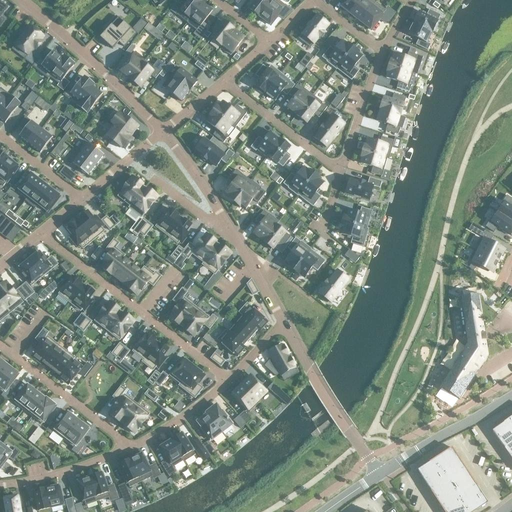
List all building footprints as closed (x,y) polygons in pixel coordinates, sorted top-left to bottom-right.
[(147,0),(149,1),(150,0),(156,8),(166,0),(147,0)] [(176,3),(171,10),(177,14),(177,15),(187,23),(202,3),(198,0),(188,0),(182,8),(176,3)] [(256,0),(249,10),(259,18),(272,0),(256,0)] [(277,0),(272,0),(259,18),(270,25),(278,15),(283,19),(292,11),(277,0)] [(345,0),(340,7),(350,14),(361,0),(345,0)] [(372,0),(361,0),(350,14),(360,22),(376,2),(372,0)] [(376,2),(360,22),(370,30),(379,18),(386,24),(395,13),(387,7),(385,10),(376,2)] [(202,3),(187,23),(197,31),(194,34),(200,39),(209,28),(203,23),(212,11),(202,3)] [(419,12),(414,23),(432,32),(440,14),(429,9),(426,15),(419,12)] [(316,16),(299,39),(311,48),(319,37),(319,38),(324,32),(323,32),(328,25),(326,23),(328,22),(320,16),(319,18),(316,16)] [(118,17),(100,38),(113,49),(119,42),(124,47),(136,33),(118,17)] [(224,21),(210,38),(221,47),(234,30),(224,21)] [(416,45),(427,51),(430,45),(427,43),(432,32),(414,23),(413,24),(411,23),(407,31),(409,32),(408,34),(419,39),(416,45)] [(21,37),(15,45),(28,55),(25,59),(33,65),(40,56),(34,51),(41,41),(39,40),(43,36),(30,26),(26,30),(24,29),(19,35),(21,37)] [(234,30),(221,47),(232,55),(245,38),(234,30)] [(336,70),(337,69),(353,48),(347,43),(347,44),(342,41),(335,51),(330,47),(321,58),(326,61),(326,62),(336,70)] [(128,58),(136,48),(132,44),(124,55),(128,58)] [(359,52),(353,48),(337,69),(351,81),(359,70),(354,66),(362,56),(358,53),(359,52)] [(40,58),(33,67),(48,78),(63,59),(53,51),(45,62),(40,58)] [(135,52),(120,71),(130,79),(145,61),(145,60),(135,52)] [(300,63),(305,68),(313,57),(308,53),(300,63)] [(391,59),(389,66),(415,75),(417,75),(423,57),(408,53),(406,58),(394,55),(392,59),(391,59)] [(63,59),(48,78),(49,79),(50,77),(60,84),(75,64),(65,56),(63,59)] [(145,61),(130,79),(140,87),(150,75),(155,79),(159,74),(162,70),(163,70),(157,65),(154,68),(145,61)] [(194,65),(203,71),(205,68),(197,61),(194,65)] [(309,62),(305,68),(309,71),(313,65),(309,62)] [(260,79),(254,86),(256,87),(255,89),(262,95),(263,93),(265,94),(281,73),(271,65),(268,69),(263,65),(255,75),(260,79)] [(396,88),(409,92),(411,86),(412,86),(415,75),(389,66),(387,73),(388,73),(386,78),(398,82),(396,88)] [(179,67),(172,77),(189,92),(197,82),(179,67)] [(281,73),(265,94),(275,101),(282,92),(287,96),(295,85),(290,81),(281,73)] [(170,76),(161,86),(182,101),(189,92),(172,77),(170,76)] [(68,89),(63,95),(69,99),(70,97),(70,98),(79,104),(92,87),(94,85),(84,77),(73,91),(73,92),(68,89)] [(294,99),(287,108),(296,115),(312,95),(303,88),(302,88),(297,85),(289,95),(294,99)] [(79,104),(77,106),(87,114),(102,94),(92,87),(79,104)] [(0,108),(10,96),(0,88),(0,108)] [(344,98),(339,94),(331,104),(337,109),(344,98)] [(384,97),(380,109),(400,116),(406,98),(394,94),(392,100),(384,97)] [(296,115),(306,123),(314,114),(319,118),(327,108),(322,104),(322,103),(312,95),(296,115)] [(10,96),(0,108),(0,119),(5,123),(20,104),(10,96)] [(25,102),(21,107),(27,112),(30,107),(25,102)] [(218,106),(214,111),(235,128),(246,113),(236,105),(234,109),(232,110),(229,107),(222,102),(219,106),(218,106)] [(396,127),(400,116),(380,109),(377,121),(387,125),(385,131),(398,135),(400,128),(396,127)] [(210,118),(207,122),(217,130),(213,135),(223,143),(227,138),(228,138),(236,128),(235,128),(214,111),(213,112),(210,116),(209,117),(210,118)] [(120,114),(113,124),(115,126),(130,137),(137,128),(120,114)] [(318,132),(313,139),(326,149),(345,124),(332,114),(324,125),(323,124),(317,132),(318,132)] [(66,119),(60,128),(66,132),(72,124),(66,119)] [(31,122),(19,137),(30,145),(42,129),(31,122)] [(115,126),(107,136),(124,149),(132,139),(130,137),(115,126)] [(42,129),(30,145),(40,153),(52,138),(42,129)] [(258,137),(250,147),(256,151),(257,150),(267,158),(268,156),(280,139),(270,132),(266,138),(263,141),(262,140),(258,137)] [(364,144),(362,151),(387,159),(388,159),(394,141),(381,137),(380,142),(368,139),(366,145),(364,144)] [(201,139),(195,147),(197,148),(195,150),(202,156),(201,156),(202,157),(206,160),(207,161),(208,160),(216,167),(221,160),(226,164),(234,154),(229,150),(225,155),(204,139),(203,141),(201,139)] [(280,139),(268,156),(277,163),(278,163),(283,167),(290,157),(285,153),(286,152),(290,147),(280,139)] [(84,141),(77,151),(96,166),(104,156),(84,141)] [(77,151),(69,161),(89,176),(96,166),(77,151)] [(362,151),(360,158),(362,158),(360,165),(372,168),(371,173),(381,176),(387,159),(362,151)] [(0,152),(0,168),(8,158),(0,152)] [(8,158),(0,168),(0,184),(3,186),(19,166),(8,158)] [(65,166),(59,173),(71,182),(76,175),(65,166)] [(291,174),(283,184),(288,188),(298,196),(315,174),(314,174),(310,171),(309,170),(308,170),(304,167),(296,178),(291,174)] [(230,188),(225,194),(229,197),(229,198),(234,202),(251,181),(236,170),(228,180),(231,183),(233,184),(230,188)] [(31,173),(17,191),(26,199),(25,201),(41,181),(31,173)] [(315,174),(298,196),(313,207),(321,197),(317,194),(316,193),(319,189),(324,183),(320,179),(315,174)] [(129,208),(144,187),(142,185),(143,184),(133,177),(118,196),(130,206),(129,208)] [(349,179),(345,193),(369,201),(374,187),(380,188),(382,181),(369,178),(367,184),(365,184),(366,182),(358,180),(358,181),(349,179)] [(251,181),(234,202),(235,203),(239,206),(240,207),(241,206),(245,209),(253,199),(258,203),(266,193),(261,189),(261,188),(251,180),(251,181)] [(41,181),(25,201),(35,208),(50,188),(41,181)] [(147,189),(144,187),(129,208),(141,218),(158,196),(148,188),(147,189)] [(50,188),(35,208),(35,209),(38,205),(47,212),(60,196),(50,188)] [(511,198),(507,195),(496,211),(511,221),(511,206),(511,205),(511,198)] [(344,215),(342,222),(367,229),(372,211),(361,208),(360,213),(347,209),(346,215),(344,215)] [(155,227),(166,235),(180,218),(178,216),(179,215),(171,209),(171,211),(169,210),(165,215),(162,213),(155,223),(157,225),(155,227)] [(9,210),(5,215),(11,220),(14,216),(15,215),(9,210)] [(82,218),(78,221),(94,240),(104,231),(101,228),(104,226),(96,216),(93,218),(88,211),(81,217),(82,218)] [(258,228),(253,234),(263,241),(264,242),(276,226),(279,222),(269,214),(268,215),(263,211),(255,221),(259,224),(260,225),(258,228)] [(511,221),(496,211),(485,227),(494,232),(497,227),(510,236),(511,233),(511,221)] [(114,216),(109,220),(115,226),(119,223),(114,216)] [(107,217),(102,221),(110,230),(115,226),(109,220),(107,217)] [(184,220),(180,218),(166,235),(178,244),(179,242),(182,243),(189,234),(186,232),(192,225),(184,219),(184,220)] [(137,236),(140,232),(148,223),(143,219),(132,232),(137,236)] [(83,249),(94,240),(78,221),(76,223),(76,222),(69,227),(70,229),(68,230),(73,236),(70,238),(77,247),(80,245),(83,249)] [(342,222),(340,228),(342,229),(340,235),(352,238),(351,244),(363,247),(368,229),(367,229),(342,222)] [(152,226),(148,223),(140,232),(145,236),(152,226)] [(264,243),(263,244),(270,250),(272,248),(273,249),(277,244),(278,243),(282,246),(283,247),(291,237),(286,233),(276,226),(264,242),(264,243)] [(494,236),(481,228),(477,234),(482,237),(490,241),(494,236)] [(182,252),(181,253),(188,258),(192,254),(203,263),(217,244),(215,242),(216,241),(206,234),(195,248),(189,243),(182,252)] [(292,252),(284,262),(288,265),(288,266),(289,267),(293,270),(294,271),(311,250),(311,249),(301,241),(300,242),(295,238),(288,248),(292,252)] [(480,238),(474,249),(499,261),(505,250),(480,238)] [(101,267),(110,274),(124,256),(115,249),(119,244),(113,240),(106,249),(111,253),(104,262),(105,262),(101,267)] [(220,246),(217,244),(203,263),(202,265),(203,265),(202,267),(214,277),(210,282),(214,286),(222,277),(216,273),(232,253),(221,245),(220,246)] [(97,260),(104,251),(100,247),(92,256),(97,260)] [(171,256),(176,260),(181,253),(183,250),(178,247),(171,256)] [(474,249),(468,260),(493,273),(499,261),(474,249)] [(311,250),(294,271),(300,275),(300,274),(304,278),(309,271),(312,267),(314,269),(317,271),(325,261),(311,250)] [(359,258),(349,250),(345,256),(355,264),(359,258)] [(39,252),(28,261),(42,277),(58,264),(52,257),(47,261),(39,252)] [(113,275),(120,280),(132,264),(123,257),(124,256),(110,274),(112,276),(113,275)] [(18,270),(31,286),(42,277),(28,261),(18,270)] [(127,288),(128,288),(144,268),(143,268),(141,271),(132,264),(120,280),(128,287),(127,288)] [(153,275),(144,268),(128,288),(137,295),(141,290),(141,291),(148,282),(153,286),(161,277),(155,272),(153,275)] [(324,287),(318,294),(330,304),(349,281),(337,271),(329,281),(328,280),(323,286),(324,287)] [(59,294),(70,303),(83,285),(81,284),(82,283),(75,277),(74,278),(72,277),(68,283),(65,281),(58,290),(60,292),(59,294)] [(247,285),(253,295),(258,292),(251,280),(247,285)] [(6,282),(0,287),(0,298),(11,312),(22,302),(6,282)] [(21,287),(29,296),(33,293),(26,283),(21,287)] [(44,300),(48,294),(57,287),(54,283),(44,290),(40,296),(44,300)] [(86,288),(83,285),(70,303),(80,311),(82,309),(85,311),(92,302),(89,299),(95,292),(87,287),(86,288)] [(17,291),(25,300),(29,296),(21,287),(17,291)] [(182,288),(172,301),(177,305),(187,292),(182,288)] [(465,348),(440,387),(459,400),(477,371),(479,370),(488,356),(482,315),(481,314),(478,294),(461,297),(465,328),(467,343),(465,347),(465,348)] [(0,323),(0,321),(11,312),(0,298),(0,323),(0,324),(0,323)] [(180,324),(182,326),(196,307),(184,298),(169,317),(179,325),(180,324)] [(94,321),(107,331),(121,312),(119,310),(119,309),(110,302),(94,321)] [(239,313),(243,316),(258,330),(259,331),(267,322),(247,304),(239,313)] [(209,317),(196,307),(182,326),(185,328),(184,329),(194,337),(209,317)] [(124,314),(121,312),(107,331),(120,340),(134,321),(125,313),(124,314)] [(74,324),(79,328),(86,318),(82,315),(74,324)] [(212,315),(204,325),(209,329),(215,322),(218,319),(212,315)] [(243,316),(235,324),(251,337),(258,330),(243,316)] [(86,318),(79,328),(84,331),(91,322),(86,318)] [(235,324),(228,333),(244,348),(245,347),(243,346),(251,337),(235,324)] [(35,339),(41,343),(48,333),(43,329),(35,339)] [(237,357),(244,348),(228,333),(226,331),(218,340),(237,357)] [(142,362),(157,343),(155,342),(156,340),(148,334),(147,336),(146,335),(142,340),(139,338),(131,348),(134,350),(133,352),(143,360),(142,362)] [(32,356),(41,364),(56,344),(47,337),(32,356)] [(160,346),(157,343),(142,362),(153,370),(156,366),(158,368),(165,359),(163,357),(168,350),(161,344),(160,346)] [(43,363),(51,369),(65,350),(56,344),(41,364),(42,364),(43,363)] [(112,354),(117,357),(124,347),(120,344),(112,354)] [(271,359),(264,366),(275,376),(279,374),(281,376),(296,368),(283,344),(267,353),(271,359)] [(115,359),(120,363),(129,351),(124,347),(117,357),(115,359)] [(58,377),(59,378),(74,358),(65,350),(51,369),(59,375),(58,377)] [(215,353),(210,359),(221,367),(225,361),(215,353)] [(74,358),(59,378),(68,385),(82,367),(73,360),(74,358)] [(179,385),(179,386),(194,367),(183,358),(169,375),(180,383),(179,385)] [(79,373),(85,377),(92,367),(87,363),(79,373)] [(19,373),(8,365),(0,375),(0,390),(3,393),(1,396),(7,400),(13,391),(8,387),(19,373)] [(205,375),(194,367),(179,386),(195,398),(202,388),(198,385),(205,375)] [(148,381),(153,385),(155,382),(161,375),(156,372),(148,381)] [(161,375),(155,382),(160,386),(167,376),(163,373),(161,375)] [(251,376),(242,385),(258,401),(267,392),(251,376)] [(267,388),(276,396),(281,390),(272,383),(267,388)] [(14,402),(23,410),(37,392),(27,384),(15,401),(14,402)] [(248,411),(258,401),(242,385),(232,395),(248,411)] [(120,387),(113,396),(118,401),(126,391),(120,387)] [(145,395),(154,403),(158,397),(149,390),(145,395)] [(23,410),(32,417),(47,398),(46,397),(46,398),(37,392),(23,410)] [(109,414),(122,423),(137,404),(124,394),(109,414)] [(56,405),(47,398),(32,417),(41,424),(56,405)] [(150,414),(137,404),(122,423),(135,434),(150,414)] [(217,406),(207,413),(208,415),(221,432),(231,424),(217,406)] [(244,411),(239,416),(246,424),(251,419),(244,411)] [(53,432),(63,440),(79,420),(68,412),(58,426),(52,422),(45,430),(51,435),(53,432)] [(211,440),(221,432),(208,415),(198,422),(211,440)] [(233,420),(241,429),(246,424),(239,416),(233,420)] [(504,423),(492,431),(504,449),(511,459),(511,416),(503,423),(504,423)] [(89,428),(79,420),(63,440),(73,448),(71,450),(77,455),(84,446),(79,442),(89,428)] [(28,440),(34,445),(40,437),(34,433),(28,440)] [(182,433),(171,440),(184,462),(195,455),(182,433)] [(184,462),(171,440),(160,447),(168,460),(162,464),(169,476),(176,472),(173,467),(183,461),(184,462)] [(208,441),(202,445),(204,449),(208,454),(214,450),(208,441)] [(3,443),(0,446),(0,467),(8,457),(13,462),(20,453),(14,449),(11,453),(2,445),(3,443)] [(429,463),(417,470),(431,491),(444,511),(474,511),(476,511),(488,503),(476,484),(452,447),(449,449),(429,462),(429,463)] [(142,454),(130,459),(141,482),(153,477),(153,479),(160,475),(155,464),(148,467),(142,454)] [(129,487),(141,482),(130,459),(119,465),(129,487)] [(102,473),(89,477),(98,501),(109,497),(110,501),(118,498),(113,485),(107,487),(102,473)] [(77,482),(85,505),(98,501),(89,477),(77,482)] [(59,486),(46,488),(51,511),(52,511),(51,508),(63,506),(59,486)] [(38,511),(51,511),(46,488),(34,491),(38,511)] [(20,511),(18,496),(4,499),(6,511),(20,511)] [(65,500),(67,508),(74,507),(72,498),(65,500)]
